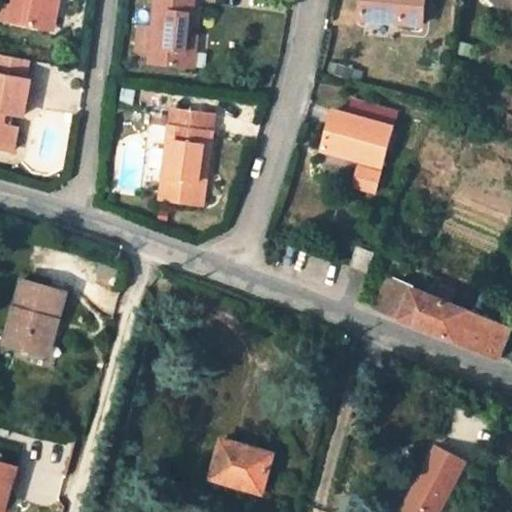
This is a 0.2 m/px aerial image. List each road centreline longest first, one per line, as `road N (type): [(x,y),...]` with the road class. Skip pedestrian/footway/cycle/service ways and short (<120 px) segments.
road 1 (residential): [(511,378),(240,278)]
road 2 (residential): [(314,0),(240,278)]
road 3 (residential): [(110,0),(78,216)]
road 4 (residential): [(240,278),(78,216)]
